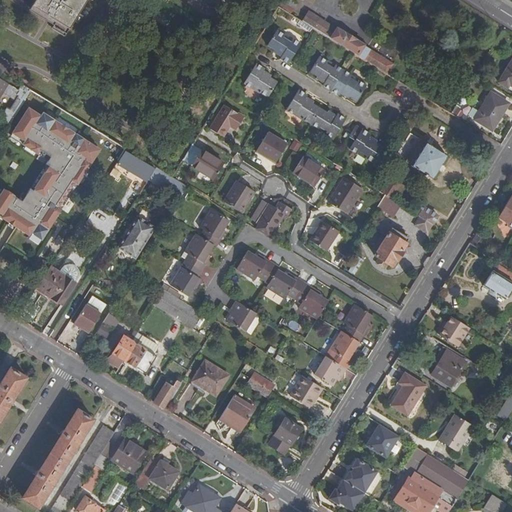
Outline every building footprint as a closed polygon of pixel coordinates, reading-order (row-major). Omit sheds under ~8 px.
[(34,0),(31,5),(68,29),(86,0),(159,0),(166,4),(168,0),(34,0)] [(292,0),(281,0),(281,1),(280,0),(270,0),(270,1),(278,6),(290,14),(297,3),(292,0)] [(388,74),(394,64),(355,40),(356,39),(346,33),(346,34),(309,11),(303,22),(388,74)] [(285,34),(277,29),(267,46),(282,55),(279,59),(288,64),(301,43),(285,34)] [(367,85),(359,80),(359,79),(328,60),(327,61),(319,56),(309,72),(324,81),(322,85),(339,96),(341,92),(356,101),(367,85)] [(511,86),(511,57),(497,81),(506,87),(508,84),(511,86)] [(260,92),(268,97),(277,82),(262,73),(265,68),(256,63),(244,84),(260,93),(260,92)] [(18,102),(22,105),(24,102),(31,90),(22,85),(19,90),(0,78),(0,97),(3,93),(14,100),(17,94),(21,96),(18,102)] [(305,98),(307,95),(298,89),(286,110),(301,120),(302,119),(318,129),(317,130),(333,139),(346,118),(337,113),(335,117),(305,98)] [(491,92),(474,119),(492,130),(509,103),(491,92)] [(18,102),(12,111),(16,114),(22,105),(18,102)] [(236,130),(243,117),(224,105),(210,129),(223,137),(229,126),(236,130)] [(31,232),(41,239),(61,208),(58,206),(74,181),(77,183),(100,149),(42,112),(40,115),(28,107),(12,133),(24,141),(22,144),(37,153),(39,150),(50,157),(45,164),(48,166),(33,190),(30,188),(22,201),(4,189),(0,194),(0,213),(2,215),(1,217),(29,235),(31,232)] [(16,114),(12,111),(7,108),(0,119),(0,122),(8,127),(16,114)] [(460,118),(464,112),(458,108),(454,114),(460,118)] [(354,140),(349,149),(365,159),(366,158),(373,163),(383,147),(368,138),(370,134),(356,125),(349,137),(354,140)] [(256,151),(276,162),(287,144),(268,132),(256,151)] [(426,143),(419,139),(405,161),(412,165),(412,166),(433,179),(447,156),(426,143)] [(182,160),(191,166),(201,149),(193,144),(182,160)] [(149,178),(156,167),(125,148),(117,160),(126,166),(127,164),(149,178)] [(201,149),(191,166),(213,180),(222,166),(219,164),(221,161),(201,149)] [(293,172),(315,186),(325,170),(303,156),(293,172)] [(172,177),(156,167),(149,178),(148,180),(179,200),(187,187),(172,177)] [(363,189),(343,177),(328,202),(347,215),(363,189)] [(254,191),(237,180),(224,202),(241,213),(254,191)] [(385,188),(382,193),(385,195),(391,198),(398,186),(390,181),(385,188)] [(372,187),(382,193),(385,188),(375,182),(372,187)] [(511,227),(511,194),(498,217),(508,223),(510,226),(511,227)] [(391,198),(385,195),(378,205),(393,214),(400,204),(391,198)] [(267,206),(260,202),(250,219),(257,223),(260,218),(276,228),(284,214),(288,217),(292,210),(279,202),(275,208),(268,205),(267,206)] [(419,216),(433,224),(438,216),(423,207),(419,205),(416,209),(418,211),(416,214),(419,216)] [(214,245),(217,247),(226,231),(224,230),(229,221),(210,209),(199,228),(203,230),(199,236),(195,233),(176,264),(181,266),(169,285),(188,297),(194,288),(196,289),(202,280),(198,277),(211,256),(209,254),(214,245)] [(434,225),(433,224),(419,216),(413,225),(427,235),(434,225)] [(118,247),(135,258),(154,227),(137,217),(118,247)] [(339,232),(322,221),(309,240),(326,251),(339,232)] [(405,235),(401,233),(401,234),(390,227),(383,238),(379,235),(371,248),(376,251),(373,255),(381,260),(383,261),(390,265),(394,268),(405,251),(406,249),(407,246),(408,245),(408,244),(411,240),(404,236),(405,235)] [(49,250),(56,256),(66,241),(58,236),(49,250)] [(278,269),(279,267),(258,254),(257,256),(248,250),(236,269),(254,281),(257,276),(268,283),(265,288),(284,300),(287,295),(301,304),(298,308),(316,320),(328,300),(319,295),(320,292),(288,272),(287,274),(278,269)] [(348,270),(353,274),(362,261),(357,257),(348,270)] [(387,269),(390,265),(383,261),(381,260),(378,264),(387,269)] [(33,275),(41,280),(50,266),(42,261),(33,275)] [(64,265),(60,271),(67,276),(65,279),(74,284),(78,279),(80,275),(79,272),(79,270),(77,267),(75,265),(73,264),(69,264),(64,265)] [(484,285),(505,299),(511,288),(511,272),(499,264),(495,271),(493,270),(484,285)] [(53,297),(51,299),(61,306),(74,284),(65,279),(67,276),(60,271),(50,265),(50,266),(41,280),(35,289),(49,298),(50,296),(53,297)] [(153,304),(175,318),(177,315),(163,306),(170,294),(162,289),(153,304)] [(177,315),(175,318),(193,329),(202,313),(170,294),(163,306),(177,315)] [(90,306),(85,303),(72,323),(88,332),(106,305),(95,298),(90,306)] [(230,314),(226,320),(245,332),(257,314),(235,300),(228,312),(230,314)] [(367,325),(373,316),(354,304),(342,322),(347,325),(343,332),(341,331),(329,349),(334,352),(332,355),(327,353),(314,375),(332,387),(337,380),(339,381),(356,354),(354,352),(370,326),(367,325)] [(113,305),(108,313),(112,315),(117,307),(113,305)] [(112,315),(108,313),(103,322),(114,330),(120,321),(112,315)] [(444,327),(442,326),(437,335),(457,347),(469,328),(451,317),(447,323),(444,327)] [(103,326),(98,334),(106,339),(111,331),(103,326)] [(123,360),(133,342),(138,333),(134,330),(129,340),(123,336),(113,352),(111,350),(107,358),(107,361),(118,368),(123,360)] [(142,335),(136,344),(154,355),(158,347),(158,345),(142,335)] [(133,342),(123,360),(146,373),(156,356),(154,355),(136,344),(133,342)] [(433,362),(437,364),(446,349),(442,347),(433,362)] [(446,349),(437,364),(431,375),(450,386),(466,361),(446,349)] [(211,384),(220,389),(228,376),(205,361),(192,381),(207,390),(211,384)] [(0,420),(27,378),(10,367),(0,383),(0,420)] [(238,378),(247,384),(251,379),(241,373),(238,378)] [(251,379),(270,391),(274,385),(254,373),(251,379)] [(391,406),(407,416),(425,386),(405,373),(398,383),(403,386),(391,406)] [(323,388),(303,376),(290,396),(310,409),(323,388)] [(251,379),(247,384),(247,385),(266,397),(270,391),(251,379)] [(172,387),(165,382),(153,402),(164,409),(180,383),(176,381),(172,387)] [(216,396),(220,389),(211,384),(207,390),(216,396)] [(220,417),(242,430),(255,409),(234,395),(220,417)] [(505,420),(511,408),(511,397),(509,396),(497,415),(505,420)] [(39,507),(93,420),(77,410),(22,497),(39,507)] [(457,452),(473,426),(455,414),(439,440),(457,452)] [(240,433),(242,430),(220,417),(219,420),(240,433)] [(290,446),(301,429),(285,418),(281,424),(278,422),(276,426),(279,427),(268,444),(284,454),(289,445),(290,446)] [(374,433),(370,438),(365,446),(385,458),(398,437),(379,424),(374,433)] [(64,511),(94,465),(101,454),(108,442),(114,433),(103,426),(49,511),(64,511)] [(138,447),(131,443),(124,439),(121,443),(118,448),(114,445),(107,458),(132,473),(146,452),(138,447)] [(114,445),(108,442),(101,454),(107,458),(114,445)] [(101,454),(94,465),(95,466),(103,471),(108,463),(105,460),(107,458),(101,454)] [(464,477),(460,474),(455,472),(451,469),(427,454),(416,474),(440,489),(442,490),(438,496),(437,495),(410,478),(408,477),(398,493),(417,505),(415,508),(421,511),(428,511),(432,505),(442,511),(448,511),(456,499),(468,480),(464,477)] [(146,476),(149,478),(167,489),(178,472),(161,461),(160,462),(152,456),(134,484),(142,489),(147,482),(144,480),(146,476)] [(351,473),(349,472),(343,480),(363,493),(377,472),(357,459),(351,467),(353,469),(351,473)] [(460,474),(463,470),(454,464),(451,469),(455,472),(460,474)] [(103,471),(95,466),(82,486),(91,492),(103,471)] [(437,495),(440,489),(416,474),(413,472),(410,478),(437,495)] [(363,493),(343,480),(342,480),(336,490),(334,489),(328,499),(337,504),(338,503),(352,511),(363,493)] [(221,511),(215,508),(220,498),(199,485),(193,494),(188,491),(181,504),(186,507),(182,511),(221,511)] [(76,511),(77,511),(102,511),(104,510),(90,501),(93,498),(87,494),(85,498),(76,511)] [(489,511),(500,511),(506,503),(492,494),(483,508),(489,511)]
